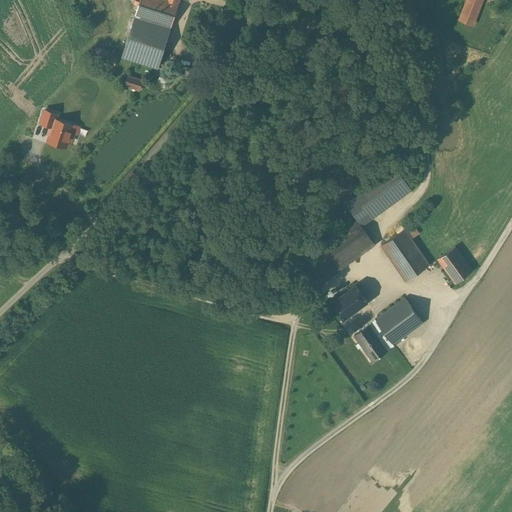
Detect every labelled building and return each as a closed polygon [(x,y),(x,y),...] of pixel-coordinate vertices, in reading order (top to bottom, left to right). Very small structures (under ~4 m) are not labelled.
[(180,0),(139,0),(121,57),(158,69),(180,0)] [(467,0),(460,18),(472,24),(482,0),(467,0)] [(114,64),(117,54),(96,47),(93,57),(114,64)] [(139,90),(143,78),(127,73),(123,85),(139,90)] [(53,126),(55,119),(57,114),(44,110),(40,122),(53,126)] [(55,119),(53,126),(48,141),(66,146),(68,140),(71,141),(74,132),(76,133),(79,126),(73,125),(55,119)] [(331,277),(379,243),(361,219),(314,253),(331,277)] [(386,243),(409,279),(434,262),(416,236),(423,232),(417,222),(386,243)] [(439,256),(458,283),(476,270),(457,243),(439,256)] [(344,323),(374,301),(358,279),(329,301),(344,323)] [(375,319),(393,344),(423,323),(405,297),(375,319)] [(373,360),(393,344),(375,319),(354,334),(373,360)]
